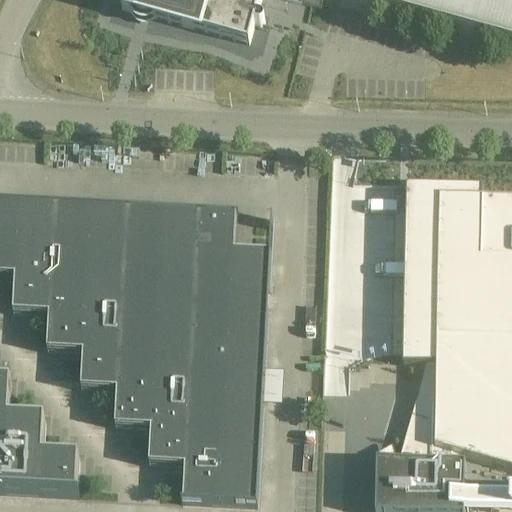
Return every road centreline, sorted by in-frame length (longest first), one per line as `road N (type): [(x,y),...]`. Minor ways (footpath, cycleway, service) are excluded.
road 1 (unknown): [(282,127),(266,492),(252,511),(106,508)]
road 2 (unclassified): [(511,134),(0,111)]
